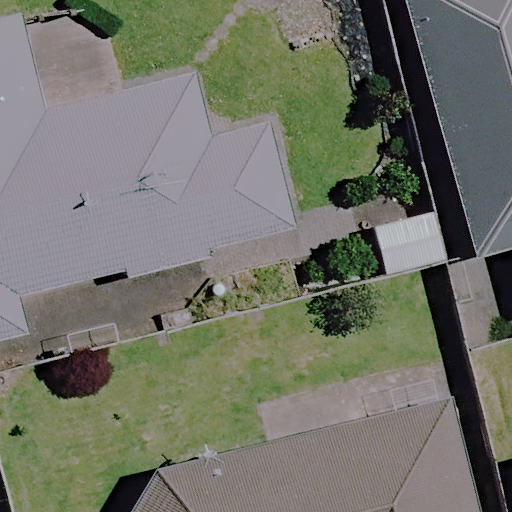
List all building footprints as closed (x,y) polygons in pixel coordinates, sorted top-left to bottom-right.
[(511,0),(403,0),(468,252),(511,241),(511,0)] [(0,342),(18,338),(10,301),(296,237),(268,111),(192,128),(181,77),(24,112),(4,21),(0,21),(0,342)] [(381,267),(439,254),(428,207),(370,220),(381,267)] [(439,263),(390,276),(400,313),(449,301),(439,263)] [(475,511),(448,396),(152,465),(123,510),(122,511),(475,511)] [(511,456),(500,460),(511,507),(511,456)]
